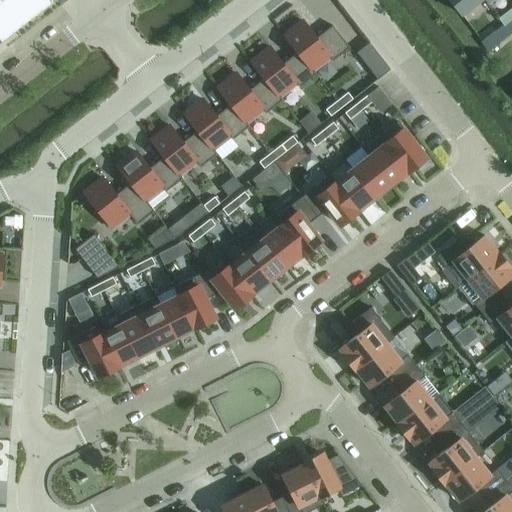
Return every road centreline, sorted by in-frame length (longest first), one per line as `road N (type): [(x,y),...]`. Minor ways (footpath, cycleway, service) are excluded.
road 1 (residential): [(44,163),(51,174),(38,446)]
road 2 (residential): [(481,158),(298,304),(273,342)]
road 3 (residential): [(273,342),(38,446)]
road 4 (residential): [(91,511),(269,424),(308,387)]
road 5 (residential): [(355,0),(481,158)]
road 6 (residential): [(308,387),(336,404),(418,511)]
road 7 (residential): [(44,163),(150,80)]
road 8 (residential): [(150,80),(253,0)]
road 9 (residential): [(0,88),(96,13)]
